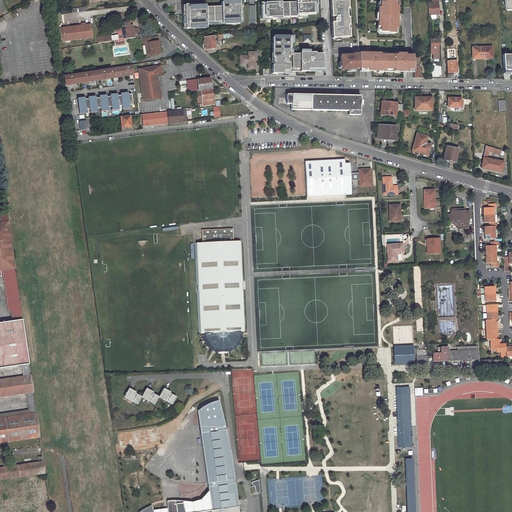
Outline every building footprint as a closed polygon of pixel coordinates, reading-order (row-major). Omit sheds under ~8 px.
[(192,5),(182,5),(183,25),(185,25),(185,29),(199,28),(199,26),(206,25),(206,22),(221,22),(221,24),(240,23),(238,0),(223,0),(223,3),(220,3),(220,6),(201,7),(201,4),(192,5)] [(437,0),(431,0),(431,2),(427,2),(428,14),(438,14),(437,0)] [(511,0),(503,0),(504,10),(505,10),(505,11),(511,10),(511,0)] [(306,14),(314,14),(314,6),(316,5),(316,1),(308,1),(308,3),(306,4),(305,1),(300,1),(295,2),(296,2),(280,3),(280,2),(271,3),(264,3),(264,6),(260,6),(261,19),(266,19),(266,18),(271,18),(271,19),(276,19),(276,17),(281,17),(296,16),(296,18),(301,18),(301,16),(306,16),(306,14)] [(349,38),(347,1),(330,1),(330,14),(331,14),(332,23),(331,23),(332,39),(349,38)] [(395,6),(395,1),(385,1),(385,2),(380,2),(380,7),(378,7),(378,21),(378,26),(381,26),(381,32),(388,32),(388,33),(395,33),(395,29),(397,29),(397,22),(395,21),(395,17),(397,18),(397,13),(397,6),(395,6)] [(97,44),(134,38),(133,33),(137,33),(137,31),(136,29),(132,29),(132,25),(129,26),(128,22),(123,22),(122,23),(120,24),(120,27),(120,29),(117,29),(117,31),(116,31),(117,35),(109,36),(109,35),(96,37),(97,44)] [(80,25),(73,26),(75,39),(80,38),(80,35),(91,34),(89,24),(84,25),(80,25)] [(66,28),(57,29),(58,40),(63,39),(70,38),(70,40),(75,39),(73,26),(66,28)] [(378,26),(377,26),(377,28),(377,30),(378,32),(379,34),(388,34),(388,33),(388,32),(381,32),(381,26),(378,26)] [(209,36),(204,37),(205,45),(206,50),(216,49),(215,45),(217,44),(217,39),(215,39),(214,36),(209,36)] [(157,37),(144,38),(145,44),(147,44),(149,55),(159,54),(158,45),(157,37)] [(283,73),(289,73),(289,65),(286,65),(286,63),(287,63),(287,57),(289,57),(289,48),(290,48),(290,37),(277,37),(277,38),(272,38),(272,58),(274,58),(274,65),(272,65),(272,74),(283,74),(283,73)] [(440,39),(429,39),(430,54),(432,54),(432,59),(435,59),(438,59),(438,44),(440,44),(440,39)] [(491,47),(472,48),(472,59),(483,58),(492,58),(491,47)] [(412,58),(412,56),(404,56),(404,54),(397,54),(397,56),(385,55),(379,55),(379,54),(365,54),(365,49),(358,49),(358,54),(359,69),(371,69),(371,71),(384,71),(384,69),(393,69),(393,72),(408,72),(413,72),(413,66),(412,58)] [(240,56),(240,62),(244,62),(244,64),(247,64),(247,69),(252,69),(255,69),(255,61),(256,61),(256,53),(249,53),(248,56),(240,56)] [(292,63),(292,72),(308,72),(308,69),(323,69),(322,54),(315,54),(315,53),(300,53),(300,54),(292,54),(292,61),(295,61),(295,62),(295,63),(292,63)] [(341,70),(359,69),(358,54),(353,55),(340,56),(341,70)] [(502,55),(503,74),(510,73),(510,75),(511,74),(511,57),(510,57),(510,55),(502,55)] [(456,61),(447,61),(448,73),(453,73),(456,73),(456,61)] [(134,74),(132,65),(121,67),(122,76),(134,74)] [(110,68),(112,78),(122,76),(121,67),(110,68)] [(138,69),(141,87),(158,85),(158,79),(157,73),(156,67),(138,69)] [(95,71),(96,80),(112,78),(110,68),(95,71)] [(79,73),(81,83),(96,80),(95,71),(79,73)] [(81,83),(79,73),(63,76),(65,85),(81,83)] [(210,78),(187,81),(189,92),(201,91),(202,104),(213,103),(212,97),(210,84),(210,78)] [(158,85),(141,87),(142,100),(160,98),(158,85)] [(120,95),(121,105),(122,109),(129,108),(129,105),(132,104),(131,94),(124,95),(124,93),(120,93),(120,95)] [(109,94),(109,96),(110,107),(111,110),(119,109),(118,106),(121,105),(120,95),(113,96),(113,94),(109,94)] [(291,103),(291,109),(330,110),(347,111),(347,115),(359,115),(359,105),(361,105),(361,100),(359,100),(359,96),(286,94),(286,103),(291,103)] [(99,98),(100,108),(100,111),(108,110),(108,107),(110,107),(109,96),(103,97),(102,95),(98,96),(99,98)] [(87,97),(88,99),(89,109),(89,113),(97,112),(96,108),(100,108),(99,98),(92,99),(91,96),(87,97)] [(89,109),(88,99),(81,100),(81,98),(77,98),(79,114),(86,113),(86,110),(89,109)] [(423,98),(414,98),(414,110),(431,110),(431,98),(423,98)] [(448,98),(448,107),(461,108),(461,98),(455,98),(448,98)] [(381,102),(381,114),(396,114),(396,111),(402,111),(402,103),(391,103),(381,102)] [(142,115),(143,126),(168,123),(185,121),(187,121),(186,118),(183,118),(182,111),(172,112),(142,115)] [(131,116),(121,117),(122,132),(128,131),(133,131),(131,116)] [(379,125),(378,136),(390,136),(390,138),(396,138),(396,126),(379,125)] [(417,135),(413,153),(421,155),(429,156),(431,147),(426,146),(428,138),(417,135)] [(446,147),(443,160),(449,161),(455,162),(458,149),(446,147)] [(486,167),(486,170),(492,171),(501,172),(503,162),(484,158),(482,166),(486,167)] [(251,163),(253,200),(306,197),(305,163),(300,163),(300,161),(251,163)] [(345,161),(305,163),(306,197),(352,195),(351,181),(351,174),(350,165),(345,165),(345,161)] [(359,174),(359,180),(359,183),(361,183),(361,188),(372,187),(370,170),(358,171),(359,174)] [(389,176),(381,177),(381,194),(396,194),(396,186),(389,186),(389,176)] [(428,191),(423,191),(424,208),(434,208),(433,191),(428,191)] [(494,215),(493,207),(496,207),(496,203),(488,204),(488,208),(483,208),(483,212),(483,215),(494,215)] [(400,205),(389,205),(390,221),(401,220),(400,205)] [(462,207),(457,208),(457,210),(451,210),(451,213),(452,217),(452,221),(454,223),(456,223),(460,222),(460,225),(465,225),(465,219),(467,218),(467,210),(462,210),(462,207)] [(21,308),(6,209),(0,210),(1,218),(2,222),(0,222),(0,274),(3,274),(9,312),(11,311),(13,320),(0,322),(0,367),(22,365),(23,376),(0,379),(0,395),(27,392),(30,413),(0,417),(0,441),(39,436),(29,370),(21,308)] [(494,215),(483,215),(484,220),(484,223),(488,222),(488,226),(494,226),(497,226),(496,222),(494,222),(494,215)] [(488,226),(484,226),(484,233),(484,239),(495,238),(494,226),(488,226)] [(242,332),(245,332),(241,242),(233,243),(233,230),(201,231),(202,244),(194,244),(199,334),(202,334),(203,340),(206,346),(211,351),(212,351),(217,353),(221,349),(225,349),(229,352),(234,349),(239,345),(241,339),(242,332)] [(439,240),(426,240),(427,255),(440,254),(439,240)] [(490,245),(485,245),(486,249),(486,254),(496,253),(495,245),(499,245),(499,241),(490,242),(490,245)] [(401,243),(386,244),(387,262),(396,261),(396,254),(402,253),(401,243)] [(496,253),(486,254),(486,258),(486,262),(491,262),(491,266),(500,265),(499,262),(496,262),(496,253)] [(496,295),(485,295),(486,303),(496,302),(496,299),(496,295)] [(497,313),(487,313),(488,321),(496,320),(498,320),(498,316),(497,313)] [(488,321),(486,321),(486,331),(498,330),(498,325),(496,325),(496,323),(496,320),(488,321)] [(411,326),(393,327),(393,336),(396,336),(397,343),(400,343),(400,339),(403,339),(403,334),(412,334),(411,326)] [(498,330),(486,331),(487,341),(489,341),(496,340),(496,337),(496,335),(498,335),(498,330)] [(496,340),(489,341),(490,350),(495,350),(495,353),(505,352),(505,346),(504,344),(500,345),(500,340),(496,340)] [(394,365),(415,364),(414,345),(393,346),(394,365)] [(441,354),(433,354),(433,361),(479,359),(479,352),(448,353),(448,349),(441,349),(441,354)] [(436,382),(418,382),(418,389),(418,392),(430,392),(430,393),(432,393),(437,389),(436,382)] [(136,388),(129,384),(124,392),(137,400),(142,393),(135,389),(136,388)] [(146,385),(142,393),(155,400),(159,393),(152,390),(153,389),(146,385)] [(163,385),(159,393),(172,401),(176,393),(170,390),(170,389),(163,385)] [(409,386),(395,387),(398,447),(412,446),(409,386)] [(161,437),(180,427),(176,419),(157,428),(161,437)] [(156,429),(119,433),(120,442),(157,439),(156,429)] [(420,511),(418,452),(405,452),(407,511),(420,511)] [(42,455),(38,456),(39,461),(0,466),(0,478),(45,472),(42,455)] [(251,493),(260,493),(259,480),(251,481),(251,493)] [(186,503),(182,502),(184,511),(204,511),(211,511),(208,493),(206,496),(203,499),(200,500),(196,502),(191,503),(189,503),(186,503)]
